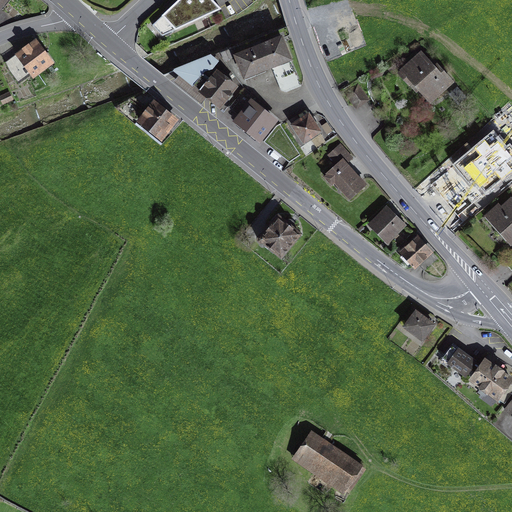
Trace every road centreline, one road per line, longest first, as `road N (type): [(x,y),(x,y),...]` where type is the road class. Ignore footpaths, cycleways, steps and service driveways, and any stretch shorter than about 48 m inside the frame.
road 1 (tertiary): [(483,291),(470,300),(442,299),(386,269),(109,41)]
road 2 (primary): [(483,291),(321,91),(288,0)]
